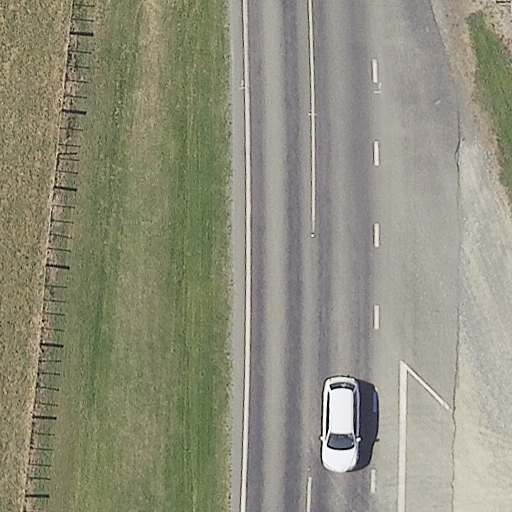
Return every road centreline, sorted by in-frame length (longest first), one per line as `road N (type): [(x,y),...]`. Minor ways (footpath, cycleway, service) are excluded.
road 1 (trunk): [(314,0),(313,351)]
road 2 (unclassified): [(313,351),(402,356),(511,466)]
road 3 (trunk): [(313,351),(307,511)]
